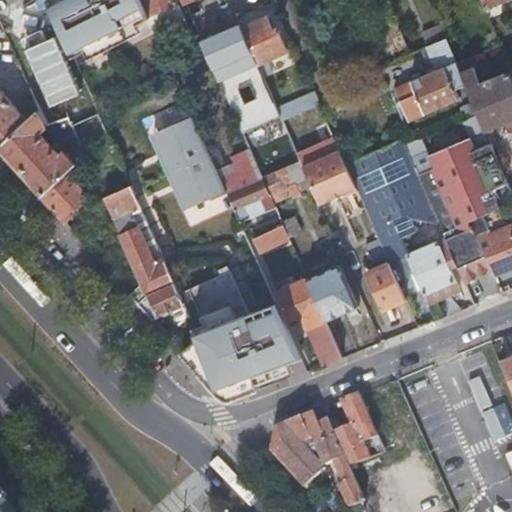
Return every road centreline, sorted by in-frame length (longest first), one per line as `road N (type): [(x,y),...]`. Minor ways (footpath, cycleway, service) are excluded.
road 1 (residential): [(511,313),(275,408),(225,418),(184,406),(95,322)]
road 2 (primary): [(253,511),(175,431),(112,386),(0,260)]
road 3 (primary): [(0,382),(61,448),(97,511)]
